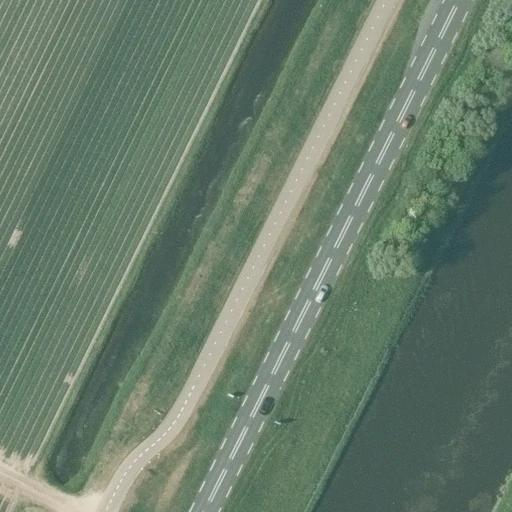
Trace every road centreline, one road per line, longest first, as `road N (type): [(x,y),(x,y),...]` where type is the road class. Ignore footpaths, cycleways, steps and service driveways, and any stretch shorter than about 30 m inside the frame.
road 1 (unclassified): [(386,0),(177,418),(134,461),(105,511)]
road 2 (primary): [(203,511),(458,0)]
